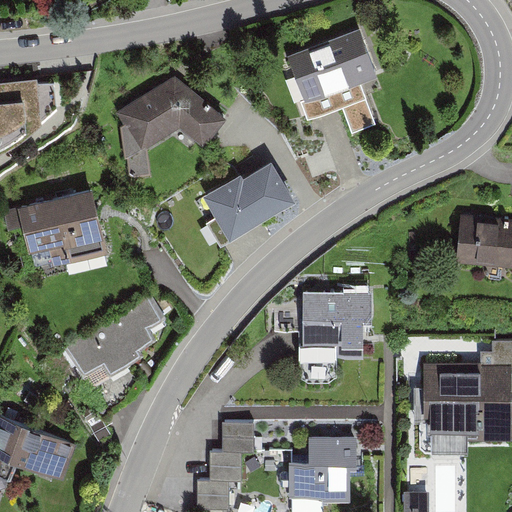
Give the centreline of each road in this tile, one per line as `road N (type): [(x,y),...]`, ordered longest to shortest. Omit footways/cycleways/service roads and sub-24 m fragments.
road 1 (residential): [(123,511),(177,383),(254,283),(364,199),(452,152),(487,123),(501,74)]
road 2 (residential): [(281,0),(147,32),(0,53)]
